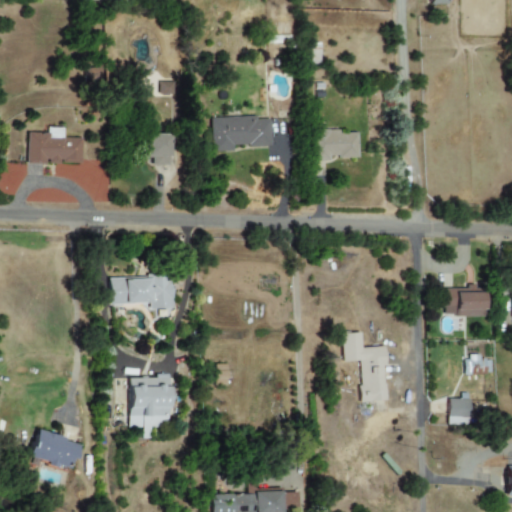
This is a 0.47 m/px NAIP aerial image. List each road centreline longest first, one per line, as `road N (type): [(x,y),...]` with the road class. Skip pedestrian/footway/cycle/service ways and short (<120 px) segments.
road 1 (residential): [(0,213),(511,228)]
road 2 (residential): [(421,511),(416,231)]
road 3 (residential): [(416,231),(406,0)]
